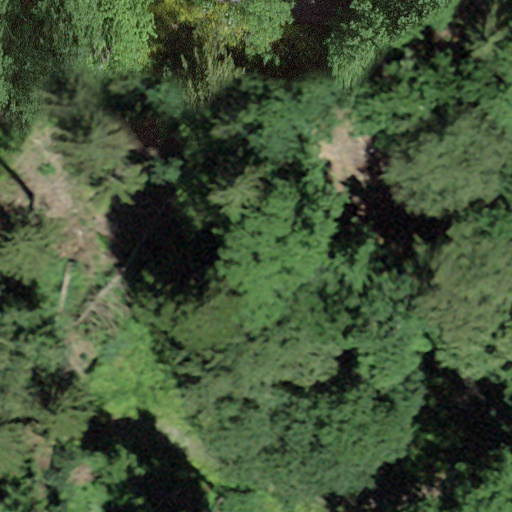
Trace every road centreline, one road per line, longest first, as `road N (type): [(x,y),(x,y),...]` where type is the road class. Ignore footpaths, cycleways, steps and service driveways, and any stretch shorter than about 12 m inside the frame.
road 1 (track): [(0,440),(89,423),(130,426),(270,477),(346,494),(419,491),(511,465)]
road 2 (unclassified): [(257,0),(421,0)]
